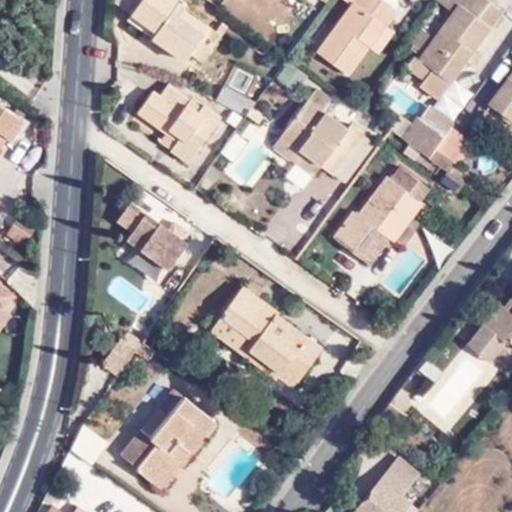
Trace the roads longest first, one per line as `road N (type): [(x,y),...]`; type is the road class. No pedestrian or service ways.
road 1 (tertiary): [(8,511),(46,408),(57,349),(82,0)]
road 2 (tertiary): [(511,217),(284,511)]
